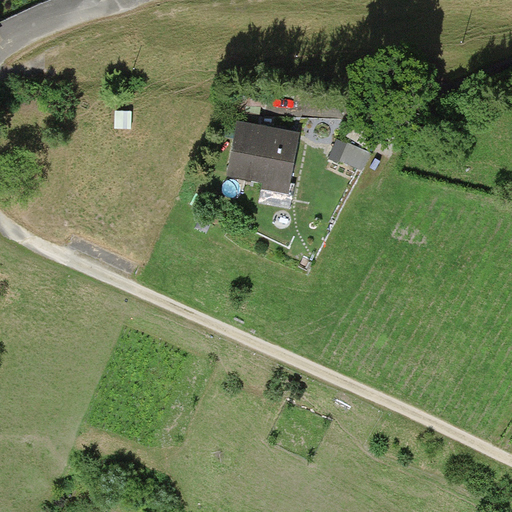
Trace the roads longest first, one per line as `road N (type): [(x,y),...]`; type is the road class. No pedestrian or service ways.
road 1 (track): [(511,464),(0,226)]
road 2 (track): [(0,55),(130,0)]
road 3 (track): [(400,124),(470,78),(511,65)]
